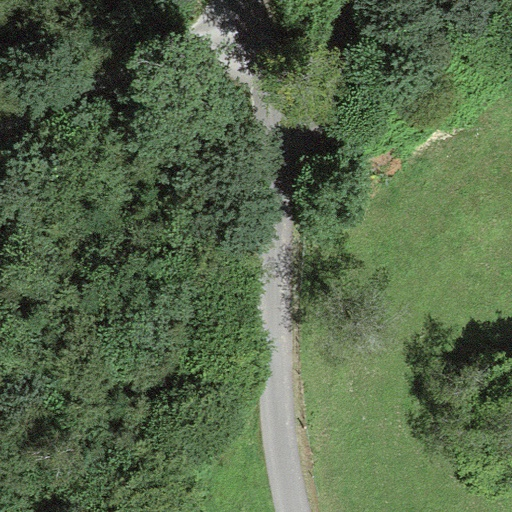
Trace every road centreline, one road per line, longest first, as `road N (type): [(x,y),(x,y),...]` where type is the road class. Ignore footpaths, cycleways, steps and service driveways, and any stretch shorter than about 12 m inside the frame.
road 1 (unclassified): [(286,511),(274,441),(262,85),(234,0)]
road 2 (track): [(240,34),(0,132)]
road 3 (track): [(263,205),(362,0)]
